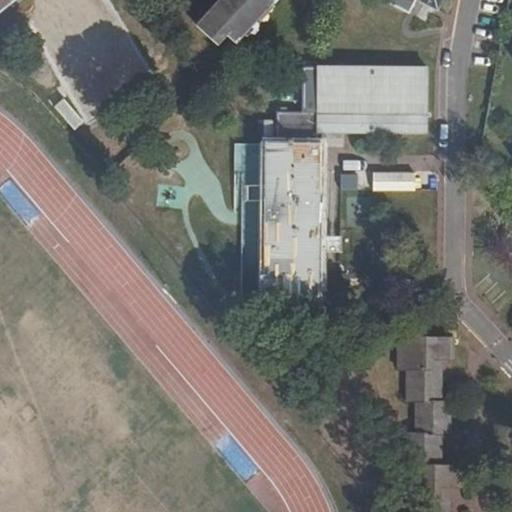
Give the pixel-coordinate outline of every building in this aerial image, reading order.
[(0,0),(0,11),(13,0),(0,0)] [(217,44),(227,34),(237,43),(274,0),(216,0),(195,23),(217,44)] [(232,171),(241,171),(239,301),(322,301),(322,132),(425,130),(426,65),(320,64),(319,108),(278,108),(278,142),(234,142),(232,171)] [(0,185),(258,511),(259,511),(253,479),(278,474),(288,447),(36,128),(21,140),(14,108),(0,102),(0,185)] [(369,172),(369,189),(411,191),(412,173),(369,172)] [(418,498),(418,511),(451,511),(450,488),(464,488),(464,466),(444,467),(444,435),(452,434),(452,418),(452,402),(444,402),(443,359),(457,358),(457,336),(402,337),(403,370),(411,370),(411,381),(411,403),(420,403),(421,434),(409,435),(411,498),(418,498)]
